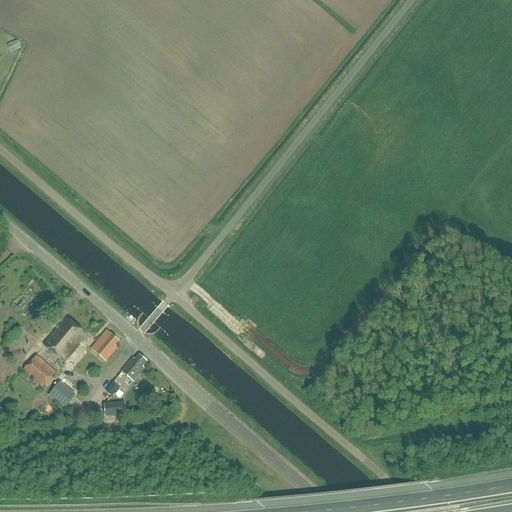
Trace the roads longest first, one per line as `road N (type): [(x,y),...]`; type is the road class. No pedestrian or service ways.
road 1 (unclassified): [(173,295),(414,0)]
road 2 (unclassified): [(424,511),(173,295)]
road 3 (tertiary): [(335,511),(135,338)]
road 4 (unclassified): [(173,295),(0,149)]
road 5 (motorway): [(511,484),(308,511)]
road 6 (tertiary): [(135,338),(0,219)]
